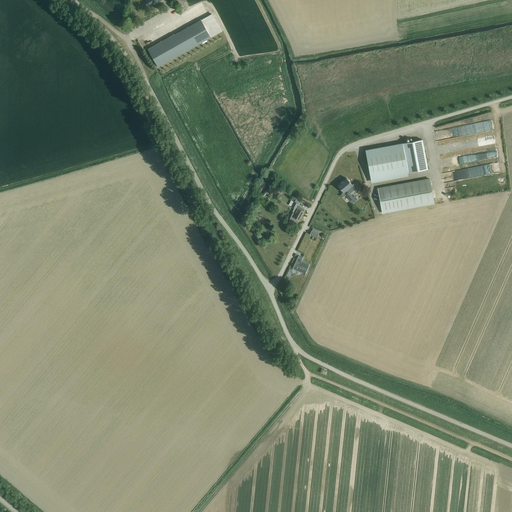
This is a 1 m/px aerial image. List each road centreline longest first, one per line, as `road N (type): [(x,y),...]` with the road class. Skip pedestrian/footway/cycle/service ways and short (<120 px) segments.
road 1 (unclassified): [(268,290),(212,209),(143,79),(73,0)]
road 2 (unclassified): [(511,97),(341,151),(268,290)]
road 3 (unclassified): [(511,446),(304,354),(268,290)]
road 4 (track): [(198,511),(305,385),(293,345)]
